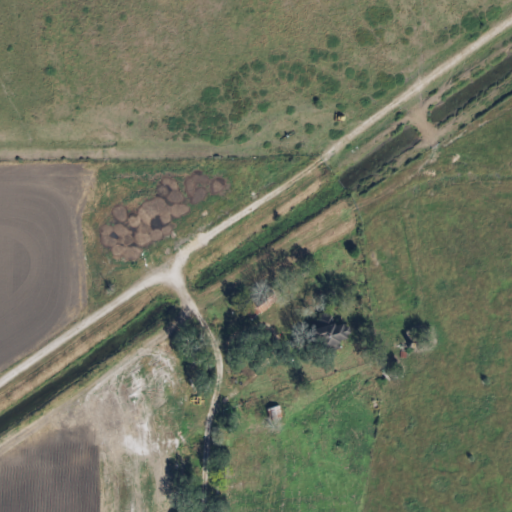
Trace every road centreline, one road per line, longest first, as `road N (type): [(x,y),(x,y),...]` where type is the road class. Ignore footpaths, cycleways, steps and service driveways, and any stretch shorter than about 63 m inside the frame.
road 1 (track): [(169,269),(511,21)]
road 2 (residential): [(208,511),(209,413),(221,359),(169,269)]
road 3 (residential): [(169,269),(0,386)]
